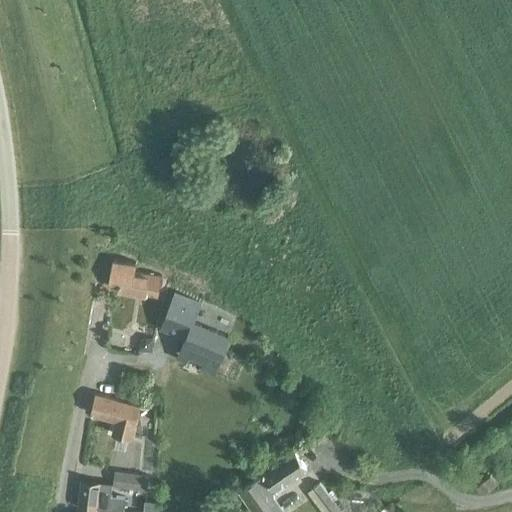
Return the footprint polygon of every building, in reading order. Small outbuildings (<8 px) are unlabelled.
[(108,287),(158,296),(162,276),(135,272),(136,263),(113,259),(108,287)] [(200,305),(175,294),(164,318),(189,329),(179,351),(216,367),(229,337),(193,321),(200,305)] [(90,413),(116,419),(112,433),(132,438),(140,405),(95,393),(90,413)] [(319,421),(311,428),(323,440),(330,433),(319,421)] [(260,476),(260,475),(239,489),(255,511),(277,511),(283,508),(272,492),(307,467),(295,451),(260,476)] [(126,486),(147,489),(149,475),(115,470),(113,483),(113,485),(126,486)] [(478,484),(483,491),(495,482),(490,475),(478,484)] [(124,509),(125,497),(124,496),(126,486),(113,485),(113,483),(82,479),(78,507),(97,509),(98,504),(108,505),(108,509),(124,509)] [(343,511),(320,481),(313,486),(308,491),(324,511),(343,511)]
